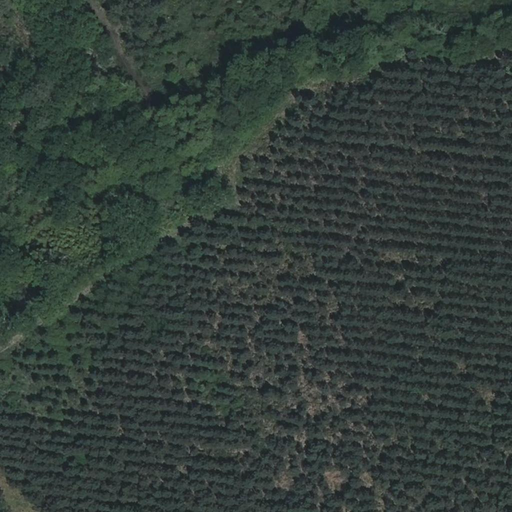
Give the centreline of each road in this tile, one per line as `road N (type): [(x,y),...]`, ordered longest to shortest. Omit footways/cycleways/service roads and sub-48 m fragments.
road 1 (track): [(0,356),(224,195),(326,250),(415,266),(511,256)]
road 2 (track): [(97,0),(173,137)]
